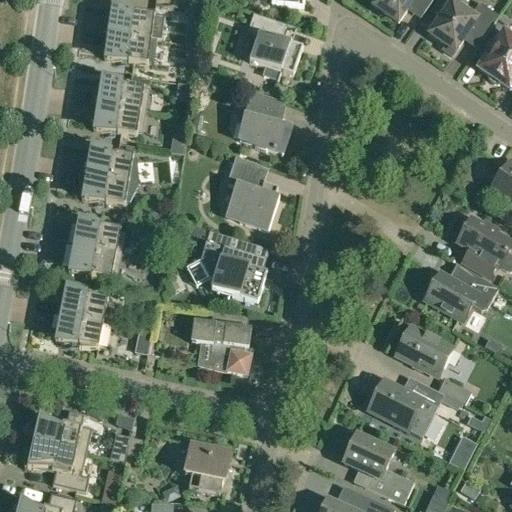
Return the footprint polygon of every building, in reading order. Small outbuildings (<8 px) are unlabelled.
[(271,0),(271,8),(303,11),(304,0),(271,0)] [(423,16),(434,0),(374,0),(370,7),(398,26),(408,11),(414,10),(423,16)] [(451,4),(428,37),(455,55),(468,36),(481,45),(499,19),(479,5),(471,18),(451,4)] [(113,13),(111,12),(109,15),(107,18),(106,21),(104,25),(103,29),(102,32),(101,36),(157,44),(157,43),(151,43),(154,19),(113,13)] [(280,83),(282,77),(293,80),(302,52),(291,48),(296,32),(253,18),(248,35),(258,38),(249,65),(265,71),(263,78),(280,83)] [(478,71),(488,78),(487,80),(489,85),(494,87),(499,88),(500,86),(509,93),(511,88),(511,40),(503,35),(478,71)] [(153,67),(157,44),(101,36),(101,40),(101,44),(101,48),(101,52),(102,55),(103,59),(104,63),(106,62),(147,68),(147,66),(153,67)] [(92,104),(91,107),(146,116),(149,94),(143,93),(144,90),(103,84),(101,83),(99,86),(97,89),(95,93),(94,96),(93,100),(92,104)] [(236,86),(232,98),(244,102),(248,90),(236,86)] [(282,159),(291,133),(280,129),(285,107),(253,96),(244,121),(239,144),(282,159)] [(92,130),(93,134),(96,133),(136,140),(136,137),(142,138),(146,116),(91,107),(90,111),(90,115),(90,119),(91,123),(91,126),(92,130)] [(185,142),(173,140),(171,157),(183,158),(185,142)] [(83,164),(80,176),(129,185),(138,186),(138,182),(136,163),(132,162),(133,160),(92,153),(90,152),(83,164)] [(258,183),(262,171),(235,161),(226,189),(235,192),(225,221),(268,235),(279,202),(274,200),(278,190),(258,183)] [(511,167),(509,165),(489,195),(505,206),(503,209),(511,215),(511,167)] [(129,185),(80,176),(79,190),(82,203),(84,202),(125,209),(125,205),(130,205),(138,188),(138,186),(129,185)] [(511,259),(507,257),(511,248),(511,246),(496,237),(498,233),(484,225),(482,228),(472,222),(457,247),(469,254),(462,266),(489,282),(496,270),(498,271),(502,274),(506,275),(511,274),(511,272),(511,259)] [(80,226),(78,225),(76,228),(74,231),(72,234),(70,238),(69,241),(68,245),(67,249),(122,259),(126,237),(120,236),(120,233),(80,226)] [(257,308),(262,289),(258,288),(269,253),(209,235),(201,263),(213,287),(211,294),(257,308)] [(118,281),(122,259),(67,249),(66,253),(66,256),(66,260),(66,264),(67,268),(68,272),(69,275),(71,275),(111,282),(112,280),(118,281)] [(428,295),(430,296),(425,304),(462,324),(471,309),(481,314),(486,313),(498,292),(474,278),(466,292),(440,277),(438,281),(436,280),(431,281),(426,290),(428,295)] [(55,314),(54,318),(103,327),(108,303),(67,295),(65,294),(63,297),(61,300),(59,303),(57,307),(56,310),(55,314)] [(246,379),(251,360),(243,358),(248,321),(212,316),(210,327),(193,325),(190,346),(211,348),(208,371),(246,379)] [(98,352),(103,327),(54,318),(53,321),(53,325),(53,329),(53,333),(53,337),(54,341),(55,344),(58,344),(98,352)] [(396,359),(437,380),(452,351),(411,330),(396,359)] [(140,342),(151,344),(153,337),(141,335),(140,342)] [(500,347),(486,340),(481,349),(495,356),(500,347)] [(444,383),(438,396),(444,399),(444,398),(464,409),(471,396),(444,383)] [(444,399),(438,396),(416,384),(409,397),(384,384),(368,414),(408,434),(419,413),(433,420),(444,399)] [(35,437),(33,445),(86,457),(92,433),(81,431),(84,419),(69,416),(66,427),(59,426),(59,427),(39,418),(37,417),(34,420),(32,424),(30,428),(29,432),(27,436),(35,437)] [(115,438),(110,463),(124,466),(130,441),(115,438)] [(393,456),(356,439),(343,466),(370,479),(364,491),(403,509),(414,486),(385,473),(393,456)] [(131,442),(123,477),(140,480),(147,445),(131,442)] [(81,480),(86,457),(33,445),(31,453),(24,451),(23,455),(23,459),(23,464),(24,468),(24,472),(27,472),(48,472),(48,474),(55,475),(52,489),(85,497),(89,482),(81,480)] [(215,448),(191,447),(185,478),(191,479),(188,493),(220,500),(223,486),(224,486),(230,456),(215,453),(215,448)] [(479,493),(466,484),(459,494),(473,503),(479,493)] [(440,489),(434,504),(450,511),(456,497),(440,489)] [(327,503),(322,511),(390,511),(347,492),(339,509),(327,503)] [(74,511),(76,504),(51,498),(47,511),(40,510),(40,511),(20,502),(18,500),(16,504),(13,507),(11,511),(10,511),(74,511)]
